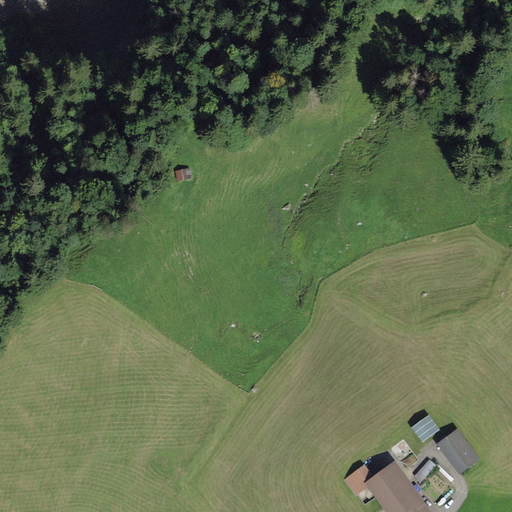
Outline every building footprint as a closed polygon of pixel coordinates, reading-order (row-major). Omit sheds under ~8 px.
[(186,171),(170,175),(173,187),(189,183),(186,171)] [(429,415),(411,428),(423,444),(440,431),(429,415)] [(458,431),(437,445),(458,475),(479,461),(458,431)] [(428,456),(415,474),(422,479),(435,461),(428,456)] [(436,511),(396,462),(374,479),(364,465),(342,483),(355,499),(366,490),(383,511),(436,511)]
